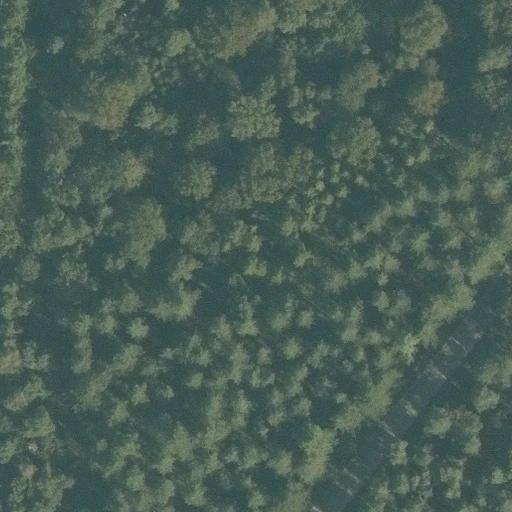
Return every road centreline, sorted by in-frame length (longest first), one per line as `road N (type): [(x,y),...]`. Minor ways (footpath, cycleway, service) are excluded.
road 1 (unknown): [(35,0),(20,267),(88,511)]
road 2 (unclassified): [(328,511),(511,286)]
